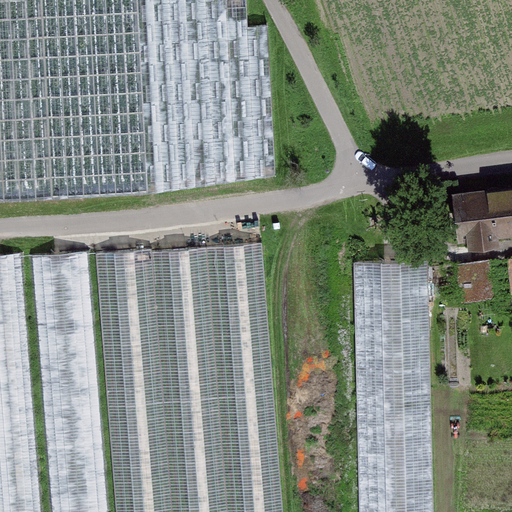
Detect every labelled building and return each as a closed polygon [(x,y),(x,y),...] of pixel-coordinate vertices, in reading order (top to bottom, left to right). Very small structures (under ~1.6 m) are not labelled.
[(0,0),(0,196),(278,174),(270,22),(232,17),(231,0),(0,0)] [(511,186),(474,191),(480,245),(511,241),(511,186)] [(275,511),(264,244),(0,255),(0,511),(115,508),(115,511),(275,511)] [(462,258),(462,296),(494,296),(494,258),(462,258)] [(435,511),(432,264),(357,265),(360,511),(435,511)]
